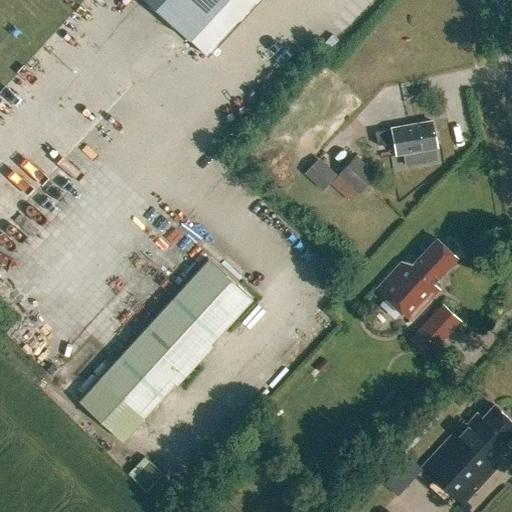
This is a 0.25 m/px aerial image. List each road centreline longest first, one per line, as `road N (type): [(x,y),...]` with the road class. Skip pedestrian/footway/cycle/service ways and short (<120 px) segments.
road 1 (unknown): [(172,165),(250,235),(273,262),(283,295),(266,334),(171,430)]
road 2 (unknown): [(319,0),(176,147),(172,165)]
road 3 (unknown): [(172,165),(136,177),(103,201),(55,268)]
